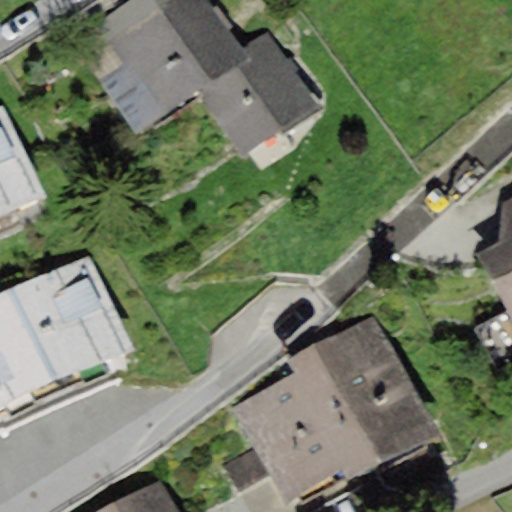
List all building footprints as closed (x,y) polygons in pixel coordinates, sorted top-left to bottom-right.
[(222,0),(115,0),(81,19),(141,129),(216,89),(243,139),(293,112),(309,103),(273,37),(249,49),(222,0)] [(12,110),(0,114),(0,219),(46,203),(12,110)] [(502,241),(482,254),(511,315),(511,194),(506,198),(502,241)] [(0,290),(0,424),(45,403),(144,356),(93,247),(0,290)] [(238,406),(284,498),(358,460),(424,427),(370,318),(289,358),(298,376),(238,406)] [(183,511),(165,477),(96,511),(183,511)]
